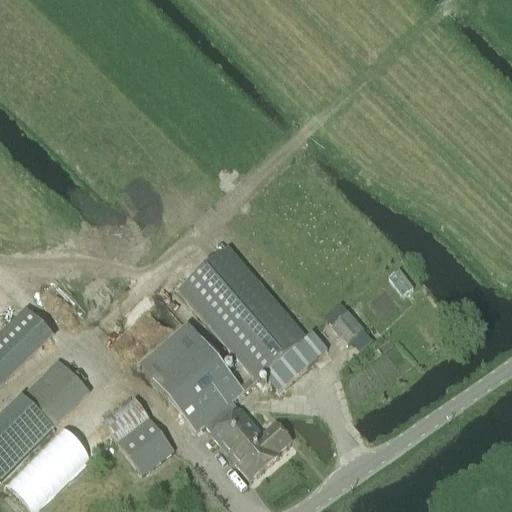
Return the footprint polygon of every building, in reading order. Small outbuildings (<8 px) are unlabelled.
[(187,330),(139,371),(154,389),(153,389),(195,438),(204,430),(213,439),(211,441),(236,469),(264,445),(261,441),(261,440),(246,423),(240,416),(239,417),(230,407),(244,396),(305,343),(228,252),(178,295),(253,382),(241,392),(187,330)] [(24,315),(0,339),(0,362),(15,378),(51,343),(24,315)] [(363,336),(347,317),(331,330),(347,349),(363,336)] [(305,343),(262,380),(277,397),(327,354),(312,337),(305,343)] [(135,405),(102,429),(142,481),(174,456),(135,405)] [(264,445),(236,469),(249,484),(278,460),(277,458),(290,446),(274,429),(261,440),(261,441),(264,445)]
